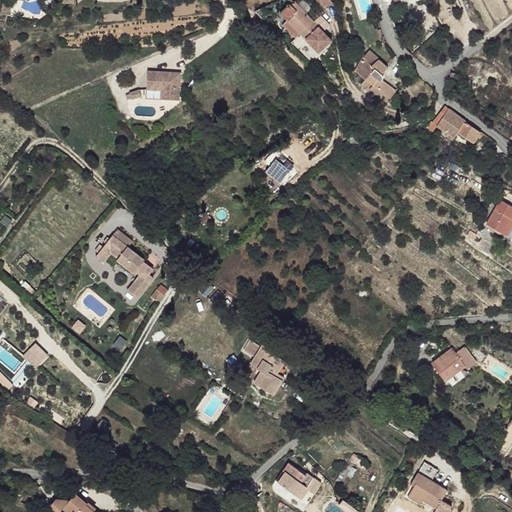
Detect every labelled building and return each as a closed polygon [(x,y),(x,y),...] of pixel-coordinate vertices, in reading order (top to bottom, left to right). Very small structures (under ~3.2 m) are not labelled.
[(12,0),(4,0),(5,11),(19,11),(19,3),(13,3),(12,0)] [(369,0),(355,0),(359,15),(372,12),(369,0)] [(295,28),(300,33),(313,21),(297,2),(294,5),(292,4),(283,12),(289,19),(292,17),(299,25),(295,28)] [(267,4),(255,9),(265,18),(274,11),(267,4)] [(292,17),(289,19),(295,28),(299,25),(292,17)] [(284,23),(295,37),(300,33),(295,28),(289,19),(284,23)] [(252,20),(246,25),(255,35),(260,30),(252,20)] [(332,43),(313,21),(300,33),(306,41),(313,48),(319,54),(324,50),(332,43)] [(369,51),(364,57),(374,66),(379,60),(369,51)] [(359,64),(356,70),(367,78),(375,84),(381,77),(379,76),(381,72),(374,66),(364,57),(359,64)] [(379,60),(374,66),(381,72),(384,74),(388,67),(379,60)] [(183,73),(149,70),(148,89),(162,90),(162,98),(180,100),(183,73)] [(381,77),(375,84),(391,98),(394,96),(397,90),(383,80),(381,77)] [(375,84),(367,78),(360,86),(383,105),(385,103),(419,119),(394,96),(391,98),(375,84)] [(143,89),(130,92),(132,98),(145,96),(143,89)] [(162,90),(148,89),(147,98),(162,98),(162,90)] [(466,121),(445,106),(442,110),(446,113),(438,125),(455,137),(459,131),(466,121)] [(482,132),(466,121),(459,131),(475,142),(482,132)] [(268,158),(274,163),(276,160),(291,172),(286,178),(290,180),(298,172),(288,164),(290,161),(277,151),(268,158)] [(274,163),(266,172),(281,184),(286,178),(291,172),(276,160),(274,163)] [(511,202),(501,196),(488,220),(504,229),(511,214),(511,202)] [(511,214),(504,229),(502,232),(511,237),(511,214)] [(116,229),(111,235),(127,247),(131,241),(116,229)] [(127,247),(111,235),(95,257),(102,263),(110,253),(117,258),(116,260),(133,273),(135,271),(139,275),(127,290),(137,297),(152,277),(148,274),(143,270),(143,264),(141,263),(143,261),(143,260),(127,247)] [(152,268),(143,261),(141,263),(143,264),(143,270),(148,274),(152,268)] [(161,285),(152,297),(160,303),(165,296),(165,295),(168,291),(161,285)] [(262,347),(250,339),(243,351),(255,359),(262,347)] [(36,341),(22,354),(35,368),(49,354),(36,341)] [(275,350),(265,343),(262,347),(255,359),(251,366),(264,373),(257,385),(275,396),(286,378),(278,374),(285,361),(273,354),(275,350)] [(457,346),(439,361),(453,379),(472,363),(475,365),(481,359),(468,345),(461,349),(457,346)] [(109,430),(98,424),(90,436),(102,444),(105,441),(102,439),(109,430)] [(295,465),(288,472),(301,482),(307,474),(305,472),(295,465)] [(281,474),(277,479),(293,491),(301,482),(288,472),(285,470),(281,474)] [(301,482),(293,491),(298,496),(304,487),(313,494),(322,482),(309,472),(307,471),(305,472),(307,474),(301,482)] [(411,485),(414,488),(424,477),(421,474),(411,485)] [(414,488),(410,493),(420,503),(430,511),(432,511),(447,497),(424,477),(414,488)] [(71,497),(66,504),(76,511),(99,511),(86,500),(87,499),(76,491),(71,497)] [(410,493),(407,496),(418,506),(420,503),(410,493)] [(60,496),(54,502),(62,509),(66,504),(71,497),(60,496)]
